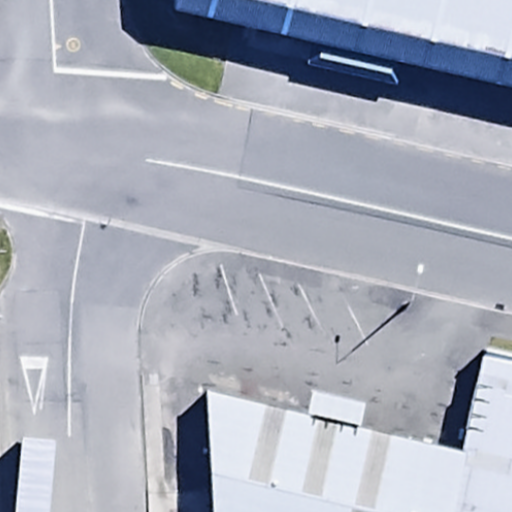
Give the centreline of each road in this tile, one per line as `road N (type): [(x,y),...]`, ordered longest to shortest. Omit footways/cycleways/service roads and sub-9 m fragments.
road 1 (residential): [(68,154),(247,178),(511,238)]
road 2 (residential): [(68,154),(80,511)]
road 3 (residential): [(59,0),(68,154)]
